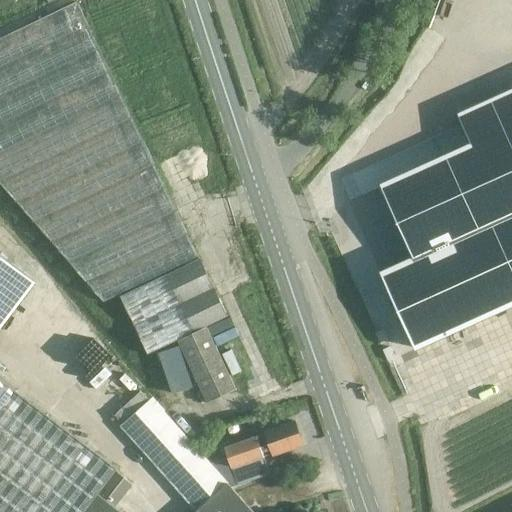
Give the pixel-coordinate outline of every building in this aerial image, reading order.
[(104,301),(198,256),(76,1),(0,37),(0,180),(68,261),(104,301)] [(471,144),(380,186),(413,258),(380,273),(415,348),(511,303),(511,90),(458,115),(471,144)] [(0,511),(85,511),(116,471),(0,382),(0,328),(35,282),(0,254),(0,511)] [(147,353),(177,339),(206,326),(226,316),(199,258),(166,274),(120,296),(147,353)] [(206,326),(177,339),(207,402),(236,389),(206,326)] [(149,398),(119,425),(195,511),(194,511),(253,511),(163,409),(161,411),(149,398)] [(225,447),(216,450),(223,470),(231,467),(233,467),(238,483),(269,472),(264,455),(271,453),(272,455),(304,444),(295,420),(264,432),(264,433),(257,436),(257,435),(225,446),(225,447)] [(116,471),(85,511),(123,511),(116,506),(132,484),(116,471)]
